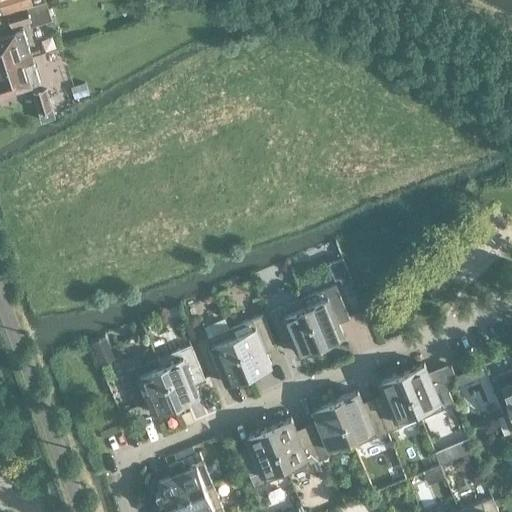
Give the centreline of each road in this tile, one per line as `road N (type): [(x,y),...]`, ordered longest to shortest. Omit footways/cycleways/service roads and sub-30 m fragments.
road 1 (residential): [(134,511),(124,470),(132,451),(511,300)]
road 2 (residential): [(82,511),(0,288)]
road 3 (unclassified): [(388,0),(511,60)]
